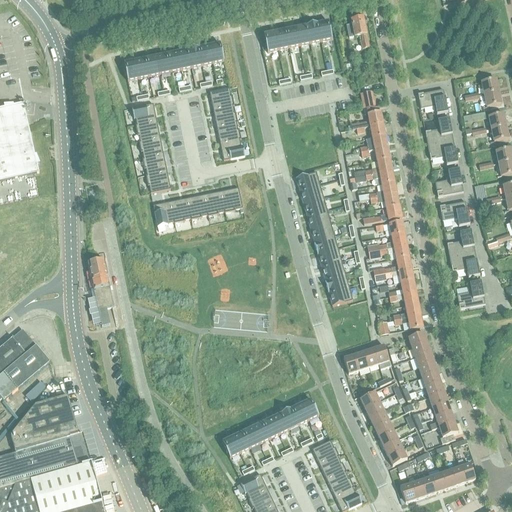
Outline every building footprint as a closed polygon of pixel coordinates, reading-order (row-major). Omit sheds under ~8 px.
[(352,26),(346,27),(349,39),(355,38),(355,39),(362,38),(363,43),(361,43),(363,51),(369,50),(363,21),(352,23),(352,26)] [(332,41),(328,23),(317,26),(321,43),(332,41)] [(321,43),(317,26),(307,28),(310,46),(321,43)] [(310,46),(307,28),(296,30),(300,48),(310,46)] [(300,48),(296,30),(285,32),(289,50),(300,48)] [(289,50),(285,32),(275,34),(278,52),(289,50)] [(278,52),(275,34),(264,37),(267,54),(278,52)] [(220,45),(209,48),(213,66),(224,63),(220,45)] [(198,50),(202,68),(213,66),(209,48),(198,50)] [(188,52),(192,70),(202,68),(198,50),(188,52)] [(192,70),(188,52),(177,54),(181,72),(192,70)] [(169,65),(170,74),(181,72),(177,54),(167,56),(169,65)] [(170,74),(167,56),(156,59),(160,76),(170,74)] [(146,61),(149,79),(160,76),(156,59),(146,61)] [(135,63),(139,81),(149,79),(146,61),(135,63)] [(139,81),(135,63),(124,65),(128,83),(139,81)] [(500,75),(478,79),(481,92),(502,88),(500,75)] [(502,88),(481,92),(483,105),(505,101),(502,88)] [(209,94),(213,112),(234,107),(232,98),(231,98),(229,90),(209,94)] [(448,115),(443,92),(423,96),(423,95),(418,96),(421,111),(435,108),(437,117),(448,115)] [(360,96),(363,111),(375,109),(372,93),(360,96)] [(505,101),(483,105),(486,118),(507,114),(505,101)] [(0,182),(38,174),(23,105),(0,109),(0,182)] [(135,127),(135,128),(157,123),(153,106),(132,110),(134,120),(135,120),(137,127),(135,127)] [(234,108),(234,107),(213,112),(216,128),(238,124),(236,114),(234,115),(233,108),(234,108)] [(369,123),(351,127),(352,132),(356,131),(364,130),(370,129),(383,126),(381,114),(380,114),(379,108),(375,109),(363,111),(365,117),(367,117),(369,123)] [(507,114),(486,118),(488,131),(510,127),(507,114)] [(425,134),(430,162),(445,159),(446,168),(458,165),(449,121),(438,123),(439,131),(425,134)] [(160,140),(157,123),(135,128),(137,137),(139,137),(140,144),(139,144),(160,140)] [(238,125),(238,124),(216,128),(220,145),(241,141),(239,131),(238,131),(237,125),(238,125)] [(370,129),(372,141),(385,138),(383,126),(370,129)] [(486,127),(473,131),(475,137),(487,134),(486,127)] [(511,138),(510,127),(488,131),(491,144),(511,139),(511,138)] [(367,149),(355,151),(356,155),(361,154),(368,153),(374,152),(388,150),(385,138),(372,141),(373,148),(367,149)] [(163,157),(160,140),(139,144),(141,154),(142,154),(143,160),(142,161),(163,157)] [(241,142),(241,141),(220,145),(223,163),(245,158),(242,148),(241,148),(240,142),(241,142)] [(374,152),(377,164),(390,161),(388,150),(374,152)] [(511,152),(495,156),(498,170),(511,166),(511,152)] [(167,174),(163,157),(142,161),(144,171),(146,171),(147,177),(146,177),(146,178),(167,174)] [(354,175),(355,180),(392,173),(390,161),(377,164),(378,171),(365,173),(364,172),(354,175)] [(481,165),(482,170),(494,167),(493,162),(481,165)] [(511,166),(498,170),(500,183),(511,180),(511,166)] [(448,173),(449,182),(435,185),(438,199),(443,198),(463,194),(459,171),(448,173)] [(380,180),(381,187),(395,185),(392,173),(355,180),(356,185),(367,183),(366,183),(373,181),(373,182),(380,180)] [(171,191),(167,174),(146,178),(148,188),(149,188),(151,195),(171,191)] [(316,174),(296,180),(300,193),(320,187),(316,174)] [(511,180),(500,183),(503,196),(511,193),(511,180)] [(370,201),(370,202),(397,196),(395,185),(381,187),(382,194),(376,195),(369,197),(369,196),(358,198),(359,203),(370,201)] [(320,187),(300,193),(303,206),(324,200),(320,187)] [(238,190),(221,194),(225,215),(235,213),(235,212),(242,210),(238,190)] [(511,193),(503,196),(505,209),(511,207),(511,193)] [(225,215),(221,194),(204,197),(209,218),(218,216),(218,215),(224,214),(225,215)] [(384,204),(386,210),(399,208),(397,196),(370,202),(371,206),(378,205),(384,204)] [(209,218),(204,197),(187,201),(192,222),(201,220),(201,219),(208,217),(208,218),(209,218)] [(324,200),(303,206),(307,219),(327,213),(324,200)] [(192,222),(187,201),(170,204),(175,225),(185,223),(184,222),(191,221),(191,222),(192,222)] [(175,225),(170,204),(153,208),(157,229),(168,227),(167,225),(174,224),(174,225),(175,225)] [(440,209),(442,223),(457,220),(458,229),(470,227),(465,204),(445,208),(440,209)] [(399,208),(386,210),(387,217),(380,218),(380,219),(374,220),(373,219),(363,221),(364,227),(405,219),(404,214),(400,215),(399,208)] [(327,213),(307,219),(310,231),(331,226),(327,213)] [(391,238),(405,236),(402,224),(375,229),(376,234),(383,232),(384,233),(390,232),(391,238)] [(331,226),(310,231),(314,244),(334,238),(331,226)] [(460,235),(461,244),(447,246),(452,274),(467,271),(468,280),(480,278),(471,233),(460,235)] [(368,255),(407,247),(405,236),(391,238),(392,244),(386,246),(379,248),(379,246),(367,248),(368,255)] [(334,238),(314,244),(318,257),(338,251),(334,238)] [(396,262),(409,259),(407,247),(368,255),(369,261),(381,259),(381,257),(388,256),(388,257),(394,255),(396,262)] [(338,251),(318,257),(321,269),(342,264),(338,251)] [(374,278),(411,271),(409,259),(396,262),(397,269),(384,271),(384,270),(373,272),(374,278)] [(104,261),(88,265),(94,296),(101,328),(110,326),(106,310),(114,308),(104,261)] [(342,264),(321,269),(325,282),(345,276),(342,264)] [(400,285),(414,282),(411,271),(374,278),(375,284),(386,282),(386,281),(399,278),(400,285)] [(345,276),(325,282),(328,295),(349,289),(345,276)] [(403,296),(416,294),(414,282),(400,285),(403,296)] [(468,289),(456,291),(457,297),(460,312),(465,311),(465,310),(485,306),(481,284),(469,286),(471,294),(469,295),(468,289)] [(349,289),(328,295),(332,308),(353,302),(349,289)] [(403,301),(405,308),(418,306),(416,294),(403,296),(403,297),(396,298),(389,299),(390,304),(403,301)] [(393,318),(394,322),(421,317),(418,306),(405,308),(406,315),(393,318)] [(421,317),(394,322),(395,327),(408,325),(410,332),(423,329),(421,317)] [(378,326),(381,338),(389,336),(386,324),(378,326)] [(0,402),(1,401),(4,404),(50,365),(22,332),(0,350),(0,402)] [(408,340),(412,351),(427,345),(424,335),(408,340)] [(412,351),(415,360),(431,355),(427,345),(412,351)] [(384,348),(373,351),(379,367),(380,372),(390,369),(389,363),(384,349),(384,348)] [(373,351),(363,354),(369,370),(379,367),(373,351)] [(363,354),(354,358),(359,373),(369,370),(363,354)] [(415,360),(418,370),(434,365),(431,355),(415,360)] [(359,373),(354,358),(343,361),(348,377),(359,373)] [(418,370),(422,380),(437,375),(434,365),(418,370)] [(422,380),(425,390),(441,385),(437,375),(422,380)] [(42,381),(28,396),(34,403),(49,388),(42,381)] [(425,390),(429,400),(444,395),(441,385),(425,390)] [(360,402),(365,411),(380,404),(375,395),(360,402)] [(429,400),(432,410),(448,405),(444,395),(429,400)] [(11,437),(16,455),(79,437),(68,397),(36,406),(11,437)] [(311,402),(300,406),(308,423),(318,418),(311,402)] [(365,411),(369,421),(384,414),(380,404),(365,411)] [(432,410),(435,420),(451,415),(448,405),(432,410)] [(308,423),(300,406),(291,411),(299,428),(308,423)] [(299,428),(291,411),(281,416),(289,432),(299,428)] [(369,421),(374,430),(389,423),(384,414),(369,421)] [(431,432),(439,430),(454,425),(451,415),(435,420),(437,424),(430,427),(431,432)] [(289,432),(281,416),(271,420),(279,437),(289,432)] [(279,437),(271,420),(261,425),(269,441),(279,437)] [(374,430),(378,440),(393,433),(389,423),(374,430)] [(269,441),(261,425),(252,430),(260,446),(269,441)] [(454,425),(439,430),(442,440),(440,441),(442,447),(455,442),(453,436),(458,435),(454,425)] [(260,446),(252,430),(242,434),(250,451),(260,446)] [(378,440),(383,449),(398,442),(393,433),(378,440)] [(412,435),(416,445),(420,443),(416,433),(412,435)] [(250,451),(242,434),(232,439),(240,455),(250,451)] [(0,490),(30,482),(78,468),(78,467),(87,464),(79,437),(16,455),(0,458),(0,490)] [(240,455),(232,439),(222,444),(230,460),(240,455)] [(383,449),(387,459),(402,452),(398,442),(383,449)] [(458,444),(452,446),(453,451),(459,449),(467,446),(466,442),(458,444)] [(334,450),(330,443),(312,451),(319,468),(339,458),(335,449),(334,450)] [(402,452),(387,459),(392,468),(407,461),(402,452)] [(339,459),(339,458),(319,468),(327,483),(346,474),(342,465),(341,465),(338,459),(339,459)] [(457,463),(460,469),(465,485),(475,481),(470,466),(464,468),(462,462),(457,463)] [(103,511),(100,498),(90,465),(78,468),(78,469),(31,482),(38,511),(103,511)] [(460,469),(450,473),(455,488),(465,485),(460,469)] [(450,473),(440,476),(445,492),(455,488),(450,473)] [(347,474),(346,474),(327,483),(334,499),(354,489),(350,480),(349,481),(346,475),(347,474)] [(240,485),(245,495),(246,494),(249,501),(248,501),(248,502),(268,492),(260,476),(240,485)] [(440,476),(430,480),(435,495),(445,492),(440,476)] [(430,480),(420,483),(425,499),(435,495),(430,480)] [(38,511),(30,482),(0,490),(0,511),(38,511)] [(420,483),(410,487),(415,502),(425,499),(420,483)] [(415,502),(410,487),(400,490),(405,506),(415,502)] [(354,490),(354,489),(334,499),(340,511),(347,511),(362,505),(357,496),(356,496),(353,490),(354,490)] [(266,511),(275,508),(268,492),(248,502),(252,511),(254,510),(254,511),(266,511)]
